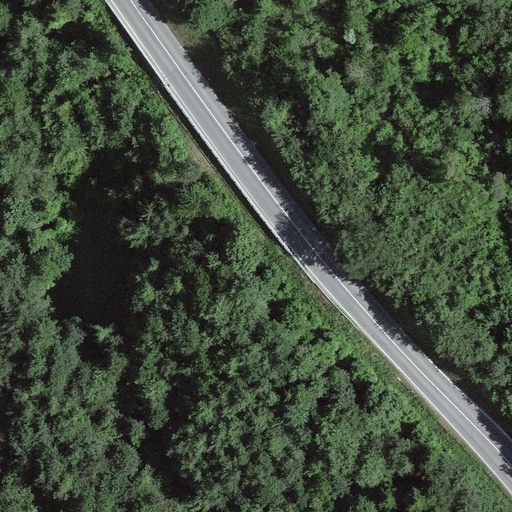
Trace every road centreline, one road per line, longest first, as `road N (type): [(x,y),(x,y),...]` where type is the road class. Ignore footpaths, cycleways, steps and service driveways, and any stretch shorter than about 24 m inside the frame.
road 1 (secondary): [(130,0),(308,243),(511,466)]
road 2 (track): [(0,157),(74,205),(109,254),(141,415),(205,511)]
